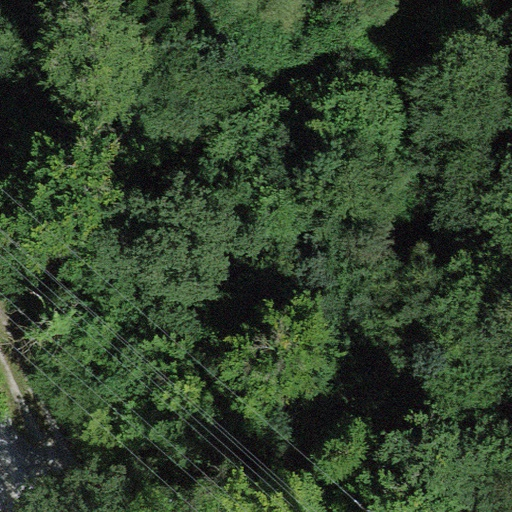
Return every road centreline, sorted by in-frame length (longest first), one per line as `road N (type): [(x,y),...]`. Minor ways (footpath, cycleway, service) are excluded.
road 1 (track): [(0,265),(457,0)]
road 2 (track): [(82,511),(0,366)]
